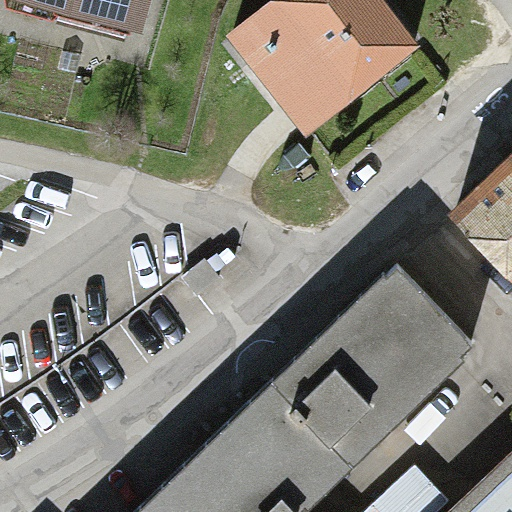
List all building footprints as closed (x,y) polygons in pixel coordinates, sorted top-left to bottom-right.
[(0,0),(0,11),(131,42),(140,0),(0,0)] [(404,50),(366,0),(262,0),(223,29),(298,129),(404,50)] [(511,154),(448,216),(511,281),(511,154)] [(300,511),(464,362),(389,281),(137,511),(300,511)] [(511,511),(511,441),(435,511),(511,511)]
